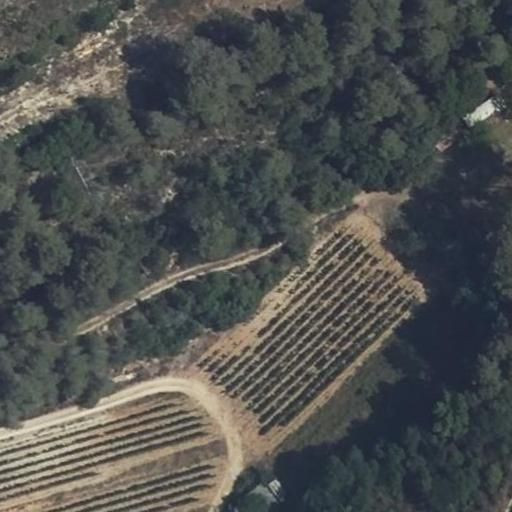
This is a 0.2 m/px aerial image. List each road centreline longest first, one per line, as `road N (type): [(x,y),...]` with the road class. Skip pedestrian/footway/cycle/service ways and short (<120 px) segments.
road 1 (track): [(134,390),(345,209),(447,169)]
road 2 (track): [(207,511),(227,476),(233,409),(178,378),(0,428)]
road 3 (track): [(0,355),(86,338),(169,274),(310,236)]
